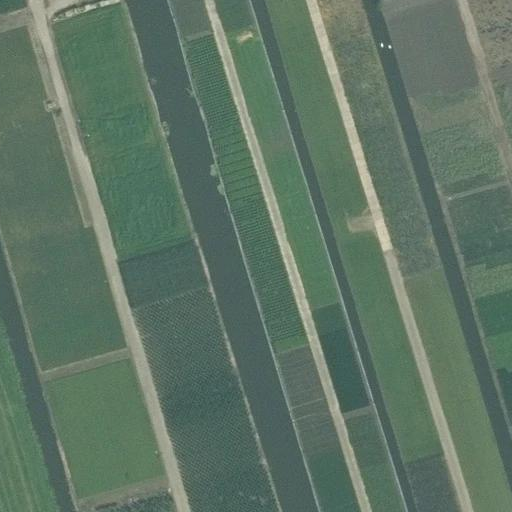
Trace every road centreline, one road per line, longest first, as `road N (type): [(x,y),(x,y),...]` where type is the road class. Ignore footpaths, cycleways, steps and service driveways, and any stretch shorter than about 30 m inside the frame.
road 1 (track): [(467,511),(310,0)]
road 2 (track): [(366,511),(210,0)]
road 3 (track): [(511,171),(459,0)]
